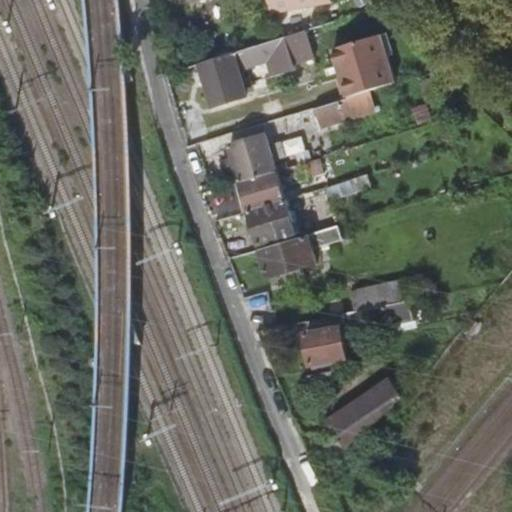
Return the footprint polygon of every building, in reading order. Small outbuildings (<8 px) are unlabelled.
[(272,0),(274,5),(275,12),(324,3),(323,0),(272,0)] [(266,25),(269,43),(280,39),(277,22),(266,25)] [(282,55),(287,72),(300,68),(298,59),(317,54),(309,31),(308,31),(280,40),(280,39),(269,43),(202,64),(216,107),(251,97),(242,67),(282,55)] [(384,34),(336,49),(350,97),(365,93),(372,91),(372,90),(397,82),(384,34)] [(319,107),(325,125),(370,111),(365,93),(350,97),(319,107)] [(268,104),(273,119),(290,113),(285,98),(268,104)] [(227,161),(231,174),(241,170),(245,183),(282,171),(292,168),(290,162),(280,165),(270,135),(234,146),(238,158),(227,161)] [(245,183),(254,211),(291,199),(282,171),(245,183)] [(254,211),(257,223),(252,224),(255,234),(261,232),(264,244),(301,233),(295,213),(334,201),(329,188),(291,199),(254,211)] [(265,249),(274,277),(288,272),(290,279),(308,273),(306,267),(321,263),(317,247),(340,240),(338,232),(343,231),(341,225),(265,249)] [(356,290),(360,306),(389,298),(384,282),(356,290)] [(398,303),(401,323),(423,319),(422,309),(433,306),(431,296),(398,303)] [(348,313),(350,323),(356,322),(358,332),(401,323),(398,303),(348,313)] [(277,327),(280,340),(303,335),(301,323),(277,327)] [(312,333),(317,363),(351,356),(345,326),(341,327),(328,330),(312,333)] [(347,444),(409,399),(391,375),(329,419),(347,444)]
